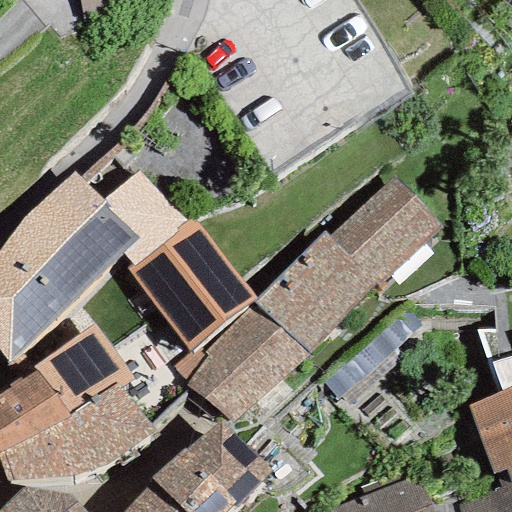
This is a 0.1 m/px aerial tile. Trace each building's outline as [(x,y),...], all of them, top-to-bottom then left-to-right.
[(79,0),(81,13),(117,7),(115,0),(79,0)] [(126,269),(189,354),(198,347),(253,302),(256,300),(192,218),(186,221),(137,172),(101,202),(138,239),(123,254),(132,264),(126,269)] [(21,222),(0,250),(0,350),(10,363),(123,254),(138,239),(101,202),(73,173),(21,222)] [(378,287),(442,228),(392,177),(326,237),(322,231),(256,300),(253,302),(255,304),(308,355),(375,283),(378,287)] [(231,422),(308,355),(255,304),(247,309),(204,352),(198,347),(189,354),(173,367),(187,382),(186,386),(231,422)] [(338,402),(421,328),(405,309),(321,384),(338,402)] [(132,380),(93,325),(32,366),(35,370),(68,416),(116,384),(120,388),(132,380)] [(511,357),(491,365),(502,394),(467,407),(492,475),(505,470),(509,484),(511,482),(511,357)] [(0,452),(68,416),(35,370),(0,393),(0,452)] [(104,466),(155,431),(120,388),(116,384),(68,416),(0,452),(0,465),(6,481),(69,477),(104,466)] [(150,479),(120,511),(229,511),(271,472),(220,418),(150,479)] [(431,511),(418,475),(328,511),(431,511)] [(511,511),(511,487),(457,505),(458,511),(511,511)] [(84,511),(67,494),(21,488),(0,508),(0,511),(84,511)]
